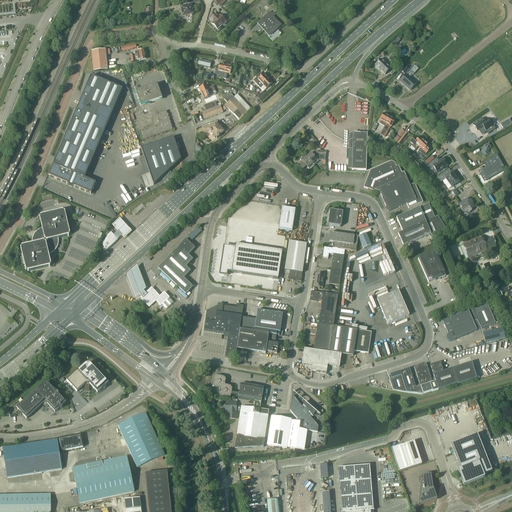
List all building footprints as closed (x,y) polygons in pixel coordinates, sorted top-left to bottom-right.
[(194,10),(194,7),(191,8),(190,6),(180,8),(182,17),(192,15),(191,11),(194,10)] [(280,25),(273,17),(275,16),(273,13),(271,15),(269,13),(257,24),(260,27),(269,36),(280,25)] [(209,19),(213,23),(211,24),(217,30),(222,25),(223,26),(226,23),(219,16),(218,17),(214,14),(209,19)] [(145,59),(144,51),(140,52),(139,48),(136,49),(139,61),(145,59)] [(109,50),(91,52),(93,72),(107,70),(106,55),(110,55),(109,50)] [(391,69),(386,63),(385,65),(380,60),(375,66),(379,71),(380,70),(385,75),(391,69)] [(216,69),(214,75),(223,77),(225,65),(219,64),(218,69),(216,69)] [(223,77),(222,79),(226,80),(227,74),(230,74),(230,72),(231,67),(225,65),(223,77)] [(256,78),(253,81),(254,83),(258,87),(267,78),(263,75),(262,75),(260,73),(255,77),(256,78)] [(405,75),(399,82),(410,91),(416,84),(405,75)] [(91,77),(77,109),(67,132),(66,135),(56,158),(53,166),(48,176),(67,184),(67,185),(73,187),(91,194),(95,183),(84,179),(122,90),(91,77)] [(258,87),(263,92),(266,89),(272,84),(267,78),(258,87)] [(162,99),(157,85),(135,92),(140,107),(162,99)] [(207,89),(206,86),(199,88),(201,94),(214,89),(213,87),(207,89)] [(216,94),(215,92),(214,89),(201,94),(203,100),(214,96),(216,94)] [(263,92),(257,97),(261,101),(270,92),(268,91),(265,94),(263,92)] [(237,95),(233,98),(225,106),(239,121),(247,113),(251,110),(242,101),(237,95)] [(206,111),(213,109),(211,103),(204,106),(206,111)] [(222,112),(220,107),(202,113),(204,119),(222,112)] [(149,108),(130,115),(136,132),(155,125),(149,108)] [(143,140),(172,130),(169,122),(166,112),(156,115),(159,125),(154,127),(155,128),(141,133),(143,140)] [(389,117),(383,114),(379,121),(380,121),(379,124),(381,126),(383,123),(385,124),(389,117)] [(395,120),(389,117),(385,124),(386,124),(382,131),(382,130),(379,135),(383,138),(386,133),(387,133),(390,127),(391,127),(395,120)] [(488,135),(496,129),(493,126),(491,127),(487,121),(484,123),(481,119),(473,125),(477,131),(483,127),(487,133),(488,135)] [(502,129),(511,124),(509,120),(500,125),(502,129)] [(211,133),(212,132),(213,133),(212,134),(213,135),(212,136),(215,139),(216,138),(223,132),(215,123),(212,126),(212,125),(202,129),(203,133),(208,131),(209,130),(209,131),(209,132),(209,133),(210,133),(211,133)] [(401,138),(397,143),(400,145),(404,140),(404,139),(405,140),(409,135),(405,132),(401,138)] [(325,158),(348,159),(347,169),(351,169),(351,171),(366,171),(367,134),(352,134),(352,135),(348,135),(348,150),(325,149),(325,152),(325,157),(325,158)] [(418,148),(418,147),(423,142),(419,137),(417,140),(414,138),(410,143),(412,145),(410,146),(415,151),(418,148)] [(141,150),(153,186),(181,161),(173,139),(141,150)] [(418,148),(420,150),(418,152),(423,156),(429,151),(426,148),(428,146),(423,142),(418,147),(418,148)] [(483,148),(481,153),(486,155),(488,150),(491,148),(488,143),(482,146),(483,147),(483,148)] [(320,152),(317,152),(312,156),(310,154),(306,158),(312,165),(313,166),(319,161),(325,161),(325,158),(325,157),(320,156),(320,152)] [(434,159),(431,156),(425,162),(427,165),(434,159)] [(313,166),(312,165),(306,158),(301,162),(303,164),(299,168),(302,170),(306,167),(309,170),(313,166)] [(500,169),(493,158),(488,161),(491,166),(481,171),(485,178),(500,169)] [(429,165),(431,168),(432,167),(436,173),(447,166),(442,159),(437,163),(435,160),(432,162),(429,165)] [(414,184),(410,186),(404,172),(401,173),(398,166),(396,167),(394,163),(391,161),(370,171),(363,188),(367,189),(370,188),(379,191),(388,212),(406,204),(408,209),(422,203),(414,184)] [(437,178),(432,182),(435,186),(440,182),(441,182),(445,179),(451,188),(458,182),(451,173),(447,176),(445,173),(437,178)] [(474,208),(473,207),(473,208),(472,206),(472,205),(470,203),(471,202),(470,202),(469,200),(467,202),(466,199),(461,202),(462,203),(459,205),(461,209),(460,209),(463,213),(468,214),(471,212),(471,211),(474,209),(473,208),(474,208)] [(434,218),(428,204),(396,218),(402,232),(434,218)] [(281,208),(278,229),(292,231),(295,210),(281,208)] [(70,235),(64,212),(63,211),(41,216),(39,218),(42,229),(32,245),(21,247),(20,249),(25,271),(28,272),(49,267),(51,265),(48,255),(50,254),(52,253),(54,251),(56,249),(57,246),(58,243),(58,241),(57,239),(69,236),(70,235)] [(327,218),(328,218),(327,225),(340,227),(342,212),(330,211),(329,214),(328,214),(327,218)] [(447,232),(437,217),(434,218),(402,232),(397,234),(403,246),(430,234),(432,238),(447,232)] [(114,237),(117,241),(123,236),(126,239),(132,232),(120,219),(113,226),(119,233),(114,237)] [(197,228),(188,237),(191,241),(201,231),(197,228)] [(107,237),(102,245),(106,251),(117,241),(114,237),(111,233),(107,237)] [(358,237),(329,233),(328,242),(333,243),(332,248),(344,251),(355,252),(358,237)] [(371,246),(365,234),(358,237),(363,249),(371,246)] [(495,246),(492,237),(482,241),(481,237),(462,246),(468,260),(487,251),(486,250),(495,246)] [(194,249),(185,240),(178,247),(178,248),(175,251),(157,269),(185,295),(192,288),(183,279),(190,272),(185,267),(192,260),(188,256),(194,249)] [(306,245),(289,242),(284,271),(289,272),(288,280),(293,281),(292,282),(296,282),(296,281),(300,282),(306,245)] [(282,252),(235,245),(234,249),(223,247),(219,276),(226,277),(227,273),(231,273),(278,280),(282,252)] [(449,246),(443,249),(447,259),(454,256),(449,246)] [(332,249),(323,248),(322,258),(328,259),(328,255),(333,255),(330,270),(341,272),(344,251),(332,248),(332,249)] [(435,252),(418,260),(428,284),(445,276),(435,252)] [(133,289),(136,297),(139,294),(141,296),(140,297),(142,299),(147,294),(144,290),(146,287),(144,282),(140,273),(138,265),(127,274),(129,280),(133,289)] [(341,272),(330,270),(328,285),(339,286),(341,272)] [(324,275),(315,273),(313,286),(322,287),(324,275)] [(500,292),(502,296),(509,292),(507,288),(500,292)] [(142,299),(141,299),(145,303),(149,308),(155,301),(156,302),(157,303),(158,304),(160,306),(163,303),(165,301),(168,298),(169,298),(167,296),(166,295),(164,293),(159,297),(152,289),(147,294),(144,296),(143,297),(142,299)] [(408,316),(398,291),(376,300),(387,325),(408,316)] [(338,296),(311,292),(309,301),(316,302),(317,301),(321,302),(321,301),(322,301),(318,325),(327,326),(333,327),(338,296)] [(495,323),(486,303),(442,322),(448,335),(447,336),(446,337),(446,339),(446,340),(447,341),(448,342),(449,342),(451,342),(454,341),(495,323)] [(205,322),(203,331),(228,335),(224,358),(230,358),(235,359),(236,349),(239,329),(241,317),(243,306),(236,305),(236,308),(230,307),(223,306),(217,305),(217,306),(207,311),(206,311),(205,322)] [(282,314),(267,312),(267,311),(265,311),(264,312),(257,310),(255,319),(254,332),(268,334),(276,335),(279,335),(282,314)] [(239,329),(254,332),(255,319),(241,317),(239,329)] [(327,326),(318,325),(317,324),(313,351),(329,353),(333,327),(327,326)] [(357,331),(333,327),(329,353),(341,355),(353,357),(357,331)] [(482,333),(485,344),(505,339),(502,328),(482,333)] [(254,332),(239,329),(236,349),(265,354),(265,352),(266,342),(267,339),(268,334),(254,332)] [(371,333),(357,331),(354,352),(368,354),(371,333)] [(266,342),(265,352),(276,353),(278,343),(266,342)] [(313,351),(304,349),(301,365),(304,365),(311,371),(316,372),(316,373),(326,375),(327,366),(329,353),(313,351)] [(341,355),(329,353),(327,366),(339,368),(341,355)] [(477,379),(471,363),(443,372),(440,362),(430,366),(433,375),(438,390),(457,384),(457,385),(477,379)] [(422,395),(438,390),(435,382),(432,383),(426,364),(414,368),(420,386),(422,395)] [(82,366),(66,381),(76,392),(85,384),(85,385),(85,390),(88,390),(88,385),(89,384),(97,393),(101,388),(102,387),(108,382),(93,366),(92,367),(90,366),(89,365),(87,365),(85,365),(83,366),(82,366)] [(415,388),(409,369),(399,372),(406,393),(422,395),(420,386),(415,388)] [(406,393),(399,372),(388,376),(393,391),(406,393)] [(226,378),(214,376),(211,387),(215,388),(214,392),(218,393),(218,397),(229,399),(232,387),(228,386),(229,382),(225,381),(226,378)] [(260,403),(261,403),(263,388),(240,384),(238,394),(238,396),(238,399),(254,402),(260,403)] [(49,387),(49,386),(48,385),(47,385),(46,385),(45,385),(44,385),(43,385),(42,386),(41,386),(40,386),(34,391),(47,404),(55,413),(59,408),(60,409),(61,409),(62,409),(62,408),(62,407),(61,406),(66,402),(50,386),(49,387)] [(47,404),(34,391),(16,408),(20,413),(19,413),(19,414),(19,415),(20,416),(21,416),(22,415),(26,419),(43,404),(44,405),(46,405),(47,404)] [(292,397),(289,411),(299,423),(300,423),(306,431),(317,433),(318,427),(314,421),(310,418),(312,416),(320,416),(299,398),(297,401),(292,397)] [(235,410),(233,410),(233,402),(221,402),(221,411),(227,411),(227,419),(235,419),(235,410)] [(247,408),(240,407),(234,449),(241,449),(247,408)] [(253,409),(247,408),(241,449),(248,448),(254,409),(253,409)] [(259,410),(254,409),(248,448),(255,448),(261,410),(259,410)] [(268,411),(261,410),(255,448),(262,447),(268,411)] [(164,456),(145,414),(117,427),(137,468),(164,456)] [(271,418),(266,446),(286,449),(286,448),(304,451),(307,431),(302,430),(299,430),(299,427),(300,423),(299,423),(295,422),(291,422),(291,421),(271,418)] [(477,435),(450,445),(460,469),(460,470),(458,471),(464,485),(483,478),(482,476),(483,476),(491,472),(477,435)] [(83,448),(80,436),(59,440),(59,442),(57,442),(57,440),(2,449),(7,478),(61,470),(59,453),(83,448)] [(414,442),(391,449),(398,473),(399,472),(421,465),(414,442)] [(134,493),(126,457),(72,469),(80,504),(134,493)] [(373,511),(369,466),(337,468),(340,511),(370,511),(373,511)] [(171,511),(167,471),(145,474),(148,511),(171,511)] [(418,505),(418,507),(436,500),(433,490),(430,474),(422,476),(418,505)] [(0,495),(0,511),(50,511),(50,495),(0,495)] [(140,511),(139,498),(124,500),(125,511),(140,511)] [(279,511),(278,500),(267,501),(267,511),(279,511)]
